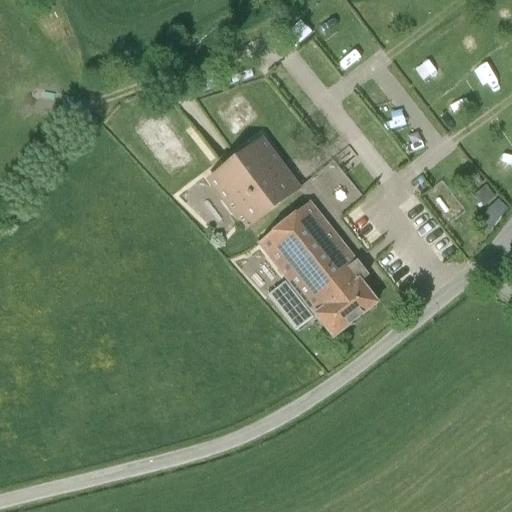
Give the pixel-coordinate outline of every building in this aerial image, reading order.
[(499,53),(482,66),(494,81),(511,69),(499,53)] [(422,70),(430,84),(445,76),(437,62),(422,70)] [(248,230),(299,190),(261,141),(210,181),(248,230)] [(501,176),(511,164),(511,152),(511,151),(494,169),(501,176)] [(317,209),(358,199),(351,171),(319,179),(320,182),(310,184),(317,209)] [(490,182),(478,191),(487,203),(499,194),(490,182)] [(481,213),(490,225),(511,207),(511,206),(503,195),(481,213)] [(264,252),(295,290),(275,305),(302,337),(321,322),(333,338),(351,325),(354,325),(360,320),(360,317),(377,303),(366,289),(373,283),(311,204),(259,245),(264,252)]
